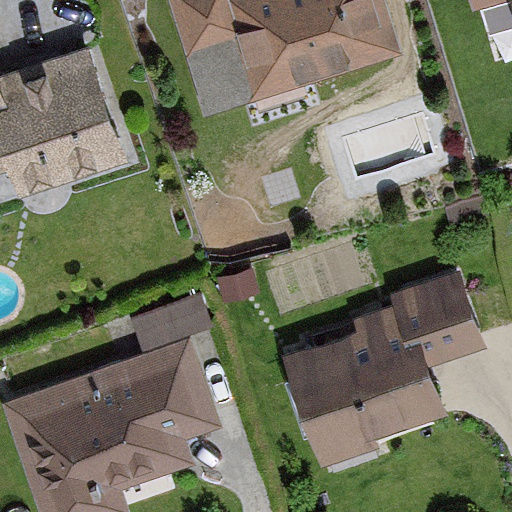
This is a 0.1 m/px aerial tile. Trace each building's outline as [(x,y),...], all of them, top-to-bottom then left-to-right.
[(167,0),(205,114),(401,50),(383,0),(167,0)] [(511,0),(466,0),(469,9),(503,0),(508,0),(511,14),(511,0)] [(88,47),(0,74),(0,167),(6,166),(15,194),(124,159),(88,47)] [(354,331),(277,357),(316,475),(380,454),(375,440),(443,418),(426,367),(480,349),(455,274),(388,296),(392,308),(351,322),(354,331)] [(139,361),(1,406),(35,511),(126,511),(120,492),(190,469),(183,448),(217,437),(186,344),(213,335),(203,304),(128,328),(139,361)]
